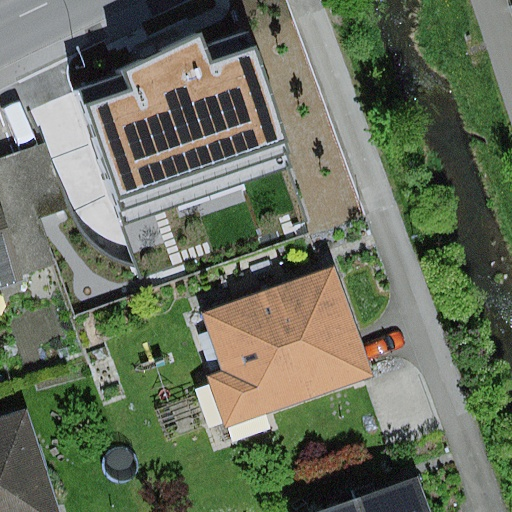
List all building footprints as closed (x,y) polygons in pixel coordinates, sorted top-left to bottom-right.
[(257,42),(118,90),(145,168),(284,121),(257,42)] [(0,213),(0,300),(28,292),(0,213)] [(333,277),(206,322),(241,433),(373,383),(333,277)] [(60,511),(30,417),(0,427),(0,511),(60,511)] [(340,511),(425,511),(416,487),(340,511)]
